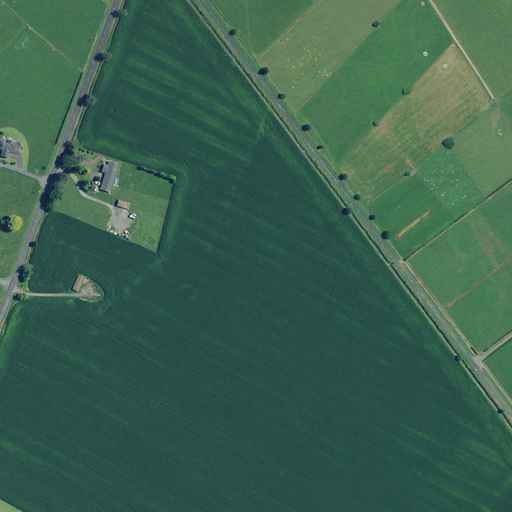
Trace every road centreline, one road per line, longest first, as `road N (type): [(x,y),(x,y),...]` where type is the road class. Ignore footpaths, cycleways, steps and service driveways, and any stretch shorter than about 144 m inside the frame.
road 1 (unclassified): [(511,414),(200,0)]
road 2 (unclassified): [(0,316),(117,0)]
